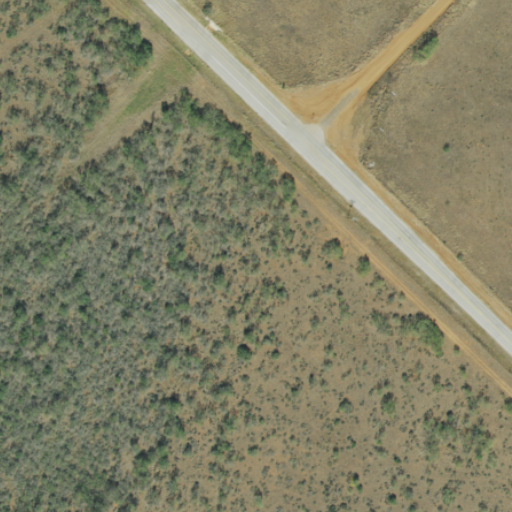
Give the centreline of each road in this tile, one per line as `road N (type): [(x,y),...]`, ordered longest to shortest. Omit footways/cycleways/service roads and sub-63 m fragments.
road 1 (secondary): [(511,353),(140,0)]
road 2 (residential): [(301,150),(444,0)]
